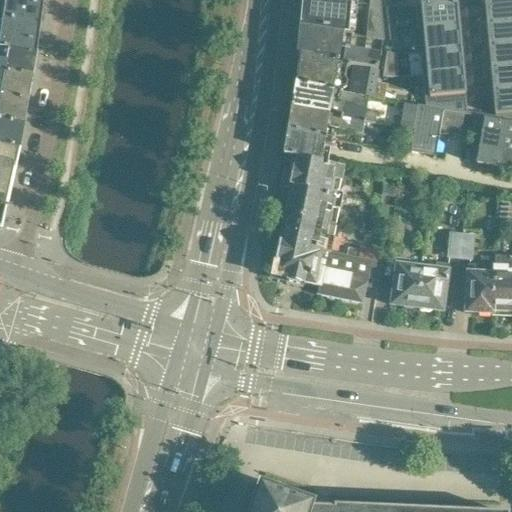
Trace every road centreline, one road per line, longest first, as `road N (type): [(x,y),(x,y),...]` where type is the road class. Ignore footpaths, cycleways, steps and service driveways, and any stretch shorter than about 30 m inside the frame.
road 1 (secondary): [(511,374),(345,362),(199,331)]
road 2 (residential): [(15,273),(71,0)]
road 3 (secondary): [(240,380),(511,419)]
road 4 (secondary): [(217,252),(261,54)]
road 5 (secondary): [(90,332),(145,392),(160,467)]
road 6 (tertiary): [(149,316),(15,273)]
